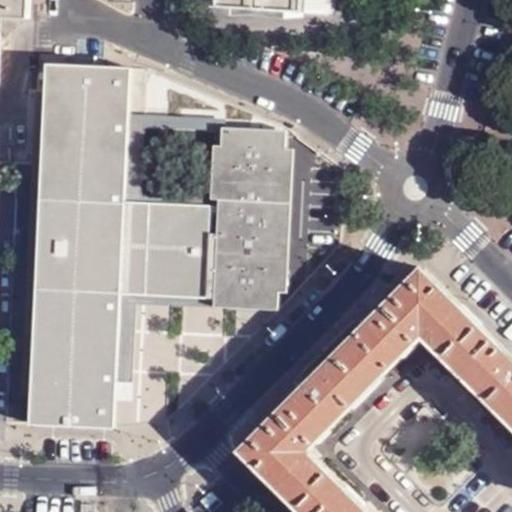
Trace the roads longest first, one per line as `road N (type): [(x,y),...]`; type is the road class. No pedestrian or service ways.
road 1 (residential): [(0,477),(122,477),(203,443),(382,249),(404,208)]
road 2 (residential): [(393,169),(318,117),(151,36)]
road 3 (residential): [(475,0),(422,160)]
road 4 (residential): [(0,109),(23,90),(36,44),(85,7)]
